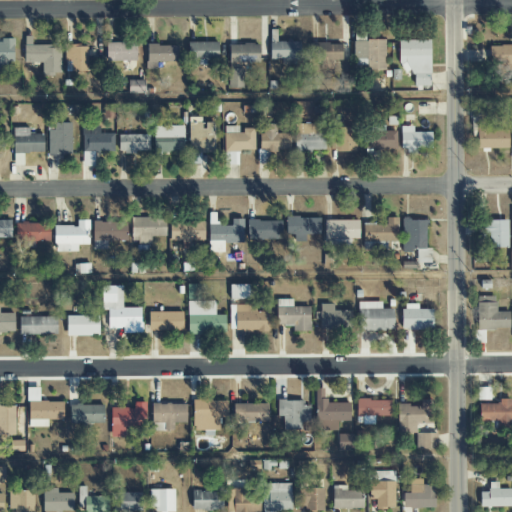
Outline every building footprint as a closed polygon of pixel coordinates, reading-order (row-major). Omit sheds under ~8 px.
[(32,46),(32,37),(24,37),(24,63),(42,62),(42,74),(61,73),(60,46),(32,46)] [(0,65),(13,66),(14,40),(0,39),(0,65)] [(385,41),(354,40),(353,69),(371,70),(371,79),(385,79),(385,41)] [(414,86),(431,86),(430,40),(399,40),(400,74),(414,74),(414,86)] [(511,40),(511,47),(489,46),(489,60),(511,61),(511,64),(511,63),(511,40)] [(270,59),(301,60),(301,42),(270,41),(270,59)] [(136,42),(106,43),(106,61),(137,61),(136,42)] [(218,42),(188,42),(188,66),(206,65),(206,60),(218,60),(218,42)] [(342,44),(315,43),(315,69),(333,70),(333,61),(342,61),(342,44)] [(228,45),(229,63),(259,62),(259,44),(228,45)] [(178,45),(147,46),(147,69),(157,69),(157,62),(178,62),(178,45)] [(70,72),(87,71),(87,46),(65,46),(65,61),(70,61),(70,72)] [(243,69),(227,70),(228,89),(244,88),(243,69)] [(128,93),(144,94),(144,81),(129,80),(128,93)] [(214,123),(203,123),(203,117),(188,118),(189,153),(215,153),(214,123)] [(72,155),(71,123),(49,124),(49,156),(72,155)] [(259,151),(290,152),(290,134),(276,133),(277,124),(264,124),(264,133),(260,133),(259,151)] [(320,124),(296,124),(295,151),(325,151),(325,132),(320,132),(320,124)] [(154,126),(154,152),(184,152),(183,126),(154,126)] [(255,151),(254,129),(241,129),(241,126),(224,127),(224,151),(255,151)] [(401,150),(432,150),(431,132),(413,132),(413,126),(400,127),(401,150)] [(508,149),(508,130),(495,130),(495,126),(477,126),(477,148),(508,149)] [(114,134),(99,133),(99,127),(84,127),(84,165),(94,165),(94,152),(114,152),(114,134)] [(330,151),(356,152),(356,128),(338,127),(338,136),(331,136),(330,151)] [(29,128),(13,128),(12,153),(43,154),(43,134),(29,134),(29,128)] [(396,150),(396,131),(385,131),(385,128),(365,128),(365,151),(396,150)] [(119,135),(118,152),(149,153),(149,135),(119,135)] [(238,165),(238,153),(224,153),(224,165),(238,165)] [(151,243),(151,237),(166,237),(166,218),(132,217),(131,243),(151,243)] [(305,235),(319,235),(320,218),(286,217),(286,239),(305,239),(305,235)] [(363,224),(362,242),(397,243),(397,218),(386,218),(386,225),(363,224)] [(0,238),(11,238),(11,219),(0,219),(0,238)] [(431,263),(431,249),(427,249),(426,219),(402,220),(402,252),(416,252),(416,263),(431,263)] [(89,220),(77,220),(77,226),(54,226),(54,252),(78,252),(78,245),(89,245),(89,220)] [(247,221),(248,240),(282,239),(281,220),(247,221)] [(358,220),(324,221),(325,247),(350,246),(350,239),(359,239),(358,220)] [(170,241),(183,241),(183,244),(203,245),(204,221),(170,221),(170,241)] [(508,221),(477,221),(477,240),(488,240),(488,248),(508,248),(508,221)] [(49,242),(49,223),(16,222),(16,248),(31,248),(31,241),(49,242)] [(126,241),(126,222),(92,222),(93,242),(126,241)] [(188,301),(202,300),(201,284),(187,285),(188,301)] [(230,300),(249,299),(249,285),(230,285),(230,300)] [(122,286),(101,287),(102,310),(108,310),(108,329),(123,328),(123,333),(141,333),(141,308),(122,308),(122,286)] [(496,296),(477,296),(476,329),(509,330),(509,312),(495,311),(496,296)] [(309,307),(293,307),(292,299),(276,299),(276,326),(292,326),(293,332),(310,332),(309,307)] [(225,333),(225,315),(215,315),(215,301),(187,302),(188,334),(225,333)] [(393,309),(381,309),(381,302),(358,302),(358,330),(393,331),(393,309)] [(229,305),(229,332),(267,331),(267,312),(256,312),(256,305),(229,305)] [(333,311),(333,305),(320,305),(320,312),(315,312),(315,319),(320,320),(319,329),(351,329),(352,311),(333,311)] [(433,310),(417,310),(417,305),(401,306),(401,330),(433,329),(433,310)] [(183,330),(182,312),(149,312),(149,331),(183,330)] [(0,332),(14,333),(14,313),(0,313),(0,332)] [(98,316),(66,316),(66,336),(98,336),(98,316)] [(19,317),(20,335),(57,334),(56,317),(19,317)] [(349,403),(325,403),(325,388),(317,388),(318,430),(337,430),(337,422),(350,421),(349,403)] [(477,400),(490,400),(489,388),(477,389),(477,400)] [(498,404),(480,404),(480,422),(496,421),(496,430),(510,429),(509,399),(498,399),(498,404)] [(193,431),(219,431),(219,418),(227,418),(227,400),(193,401),(193,431)] [(362,424),(374,424),(374,416),(391,417),(391,400),(357,400),(356,416),(362,417),(362,424)] [(432,424),(432,400),(420,400),(420,405),(397,406),(398,434),(416,434),(416,424),(432,424)] [(47,427),(47,420),(63,420),(63,401),(28,401),(29,427),(47,427)] [(277,403),(277,418),(283,418),(283,430),(301,429),(301,422),(311,422),(310,402),(277,403)] [(111,408),(110,438),(124,438),(124,427),(145,427),(145,403),(134,403),(134,408),(111,408)] [(186,423),(186,404),(151,404),(152,431),(173,431),(173,423),(186,423)] [(268,404),(234,404),(234,422),(267,422),(268,404)] [(70,424),(104,424),(104,405),(69,405),(70,424)] [(0,435),(16,435),(15,406),(0,406),(0,435)] [(437,434),(416,433),(416,442),(421,442),(421,449),(437,449),(437,434)] [(353,434),(337,435),(338,452),(353,451),(353,434)] [(23,452),(23,441),(10,441),(10,452),(23,452)] [(395,509),(394,471),(368,472),(368,500),(375,500),(376,509),(395,509)] [(323,510),(323,480),(299,480),(299,510),(323,510)] [(511,489),(498,489),(498,483),(489,483),(489,492),(479,492),(480,507),(511,507),(511,489)] [(262,484),(262,511),(274,511),(291,511),(290,484),(262,484)] [(434,485),(409,485),(409,493),(403,494),(403,509),(435,508),(434,485)] [(362,509),(363,491),(347,491),(347,486),(332,486),(332,509),(362,509)] [(107,511),(108,497),(86,496),(86,487),(78,487),(77,511),(107,511)] [(43,511),(54,511),(55,511),(73,511),(73,493),(57,494),(57,488),(43,489),(43,511)] [(250,489),(227,489),(227,511),(259,511),(260,493),(250,493),(250,489)] [(174,511),(174,490),(149,490),(149,508),(157,508),(157,511),(174,511)] [(33,511),(33,491),(8,491),(9,509),(16,509),(15,511),(33,511)] [(142,492),(113,493),(113,511),(122,511),(142,511),(142,492)] [(223,492),(192,492),(192,510),(223,510),(223,492)]
